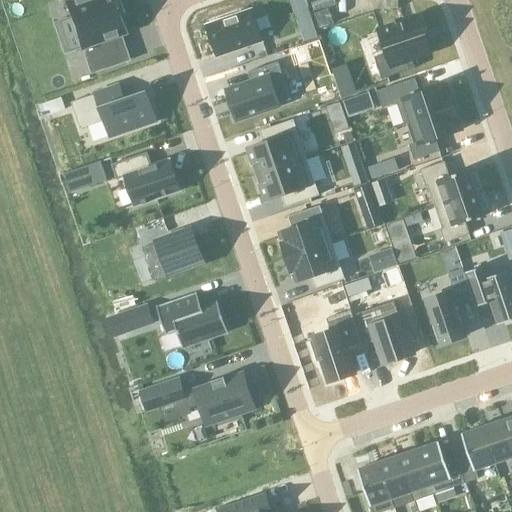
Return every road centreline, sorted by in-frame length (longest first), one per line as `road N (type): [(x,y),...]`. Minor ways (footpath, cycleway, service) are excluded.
road 1 (residential): [(308,442),(161,8),(187,0)]
road 2 (residential): [(308,442),(511,372)]
road 3 (residential): [(452,0),(511,162)]
